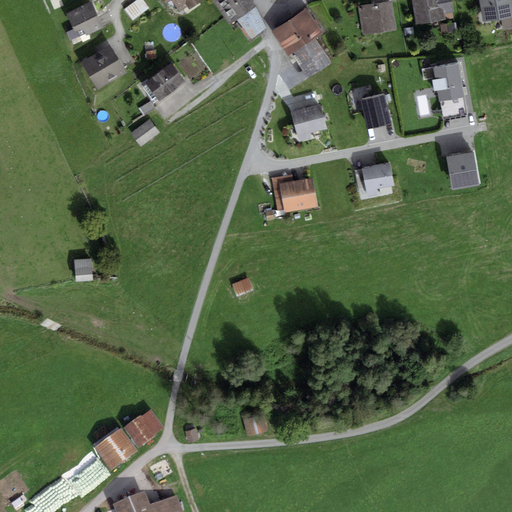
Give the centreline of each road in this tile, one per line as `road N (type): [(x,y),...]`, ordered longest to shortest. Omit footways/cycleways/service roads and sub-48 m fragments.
road 1 (residential): [(165,445),(293,441),(368,429),(409,413),(511,338)]
road 2 (residential): [(165,445),(179,370),(250,159)]
road 3 (residential): [(250,159),(283,165),(488,126)]
road 4 (residential): [(250,159),(274,76),(269,17)]
